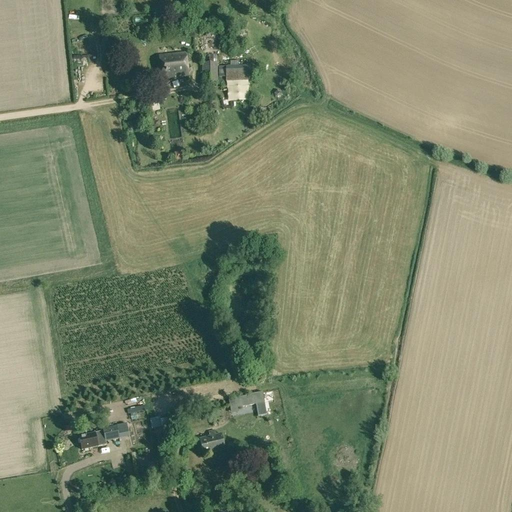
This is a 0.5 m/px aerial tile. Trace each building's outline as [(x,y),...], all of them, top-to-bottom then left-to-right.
[(186,54),(159,57),(161,80),(188,77),(186,54)] [(209,64),(202,64),(202,85),(218,84),(218,63),(216,63),(209,64)] [(250,66),(225,67),(225,77),(226,81),(250,80),(250,66)] [(183,112),(174,112),(175,141),(184,140),(183,112)] [(230,410),(262,404),(260,394),(228,400),(230,410)] [(149,420),(151,429),(158,428),(156,418),(149,420)] [(105,442),(119,439),(116,426),(108,428),(108,431),(94,434),(79,437),(82,451),(97,447),(106,446),(105,442)] [(208,432),(210,437),(199,440),(203,455),(225,450),(221,434),(216,435),(214,431),(208,432)] [(137,474),(138,477),(156,474),(154,463),(136,466),(137,474)]
